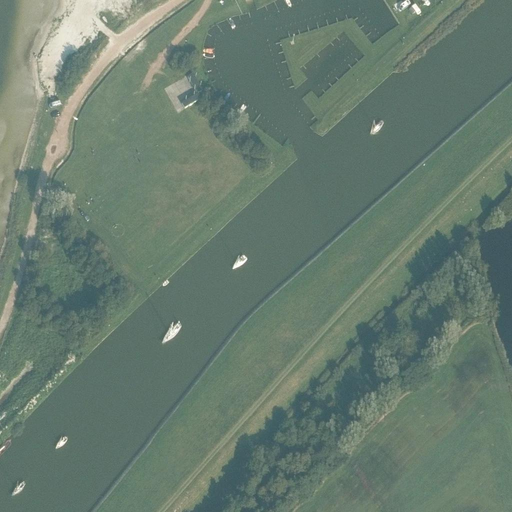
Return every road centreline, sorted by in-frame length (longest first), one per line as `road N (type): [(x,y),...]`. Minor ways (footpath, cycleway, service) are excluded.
road 1 (track): [(159,511),(342,305),(511,137)]
road 2 (track): [(0,329),(53,146),(74,101),(115,48),(172,0)]
